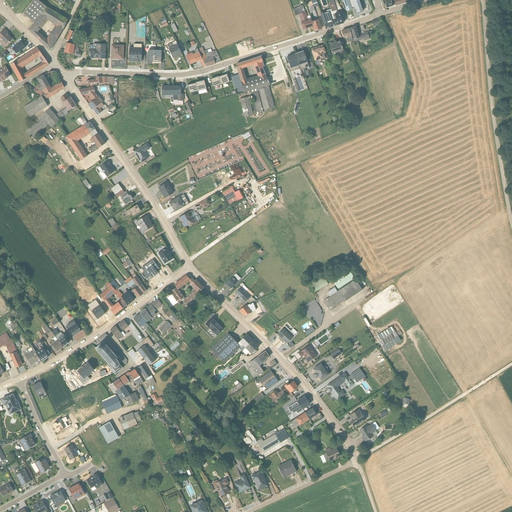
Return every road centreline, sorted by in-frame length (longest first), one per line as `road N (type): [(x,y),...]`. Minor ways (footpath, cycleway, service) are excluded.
road 1 (residential): [(63,75),(201,71),(379,14)]
road 2 (residential): [(188,265),(63,75)]
road 3 (unclassified): [(511,224),(494,132),(483,0)]
road 4 (unclassified): [(511,363),(353,456)]
road 5 (residential): [(280,358),(188,265)]
road 6 (residential): [(353,456),(280,358)]
